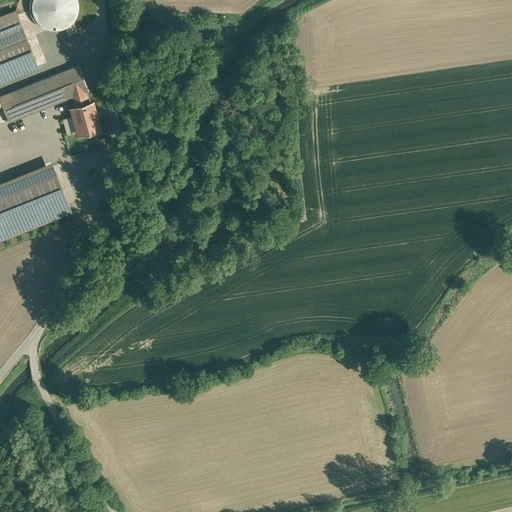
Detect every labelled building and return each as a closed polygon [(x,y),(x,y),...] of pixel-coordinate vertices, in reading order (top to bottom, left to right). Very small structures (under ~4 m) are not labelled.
[(25,0),(22,4),(52,35),(80,8),(73,0),(25,0)] [(13,38),(0,43),(0,46),(8,64),(8,65),(17,61),(22,59),(13,38)] [(8,64),(0,67),(0,87),(15,82),(19,80),(24,78),(17,61),(8,65),(8,64)] [(78,65),(22,87),(19,80),(15,82),(17,89),(0,95),(0,98),(9,121),(73,95),(85,91),(88,89),(78,65)] [(85,91),(73,95),(76,107),(88,104),(85,91)] [(76,107),(73,108),(79,132),(99,127),(94,111),(93,111),(91,104),(92,103),(88,104),(76,107)] [(47,127),(28,132),(45,197),(64,192),(47,127)]
